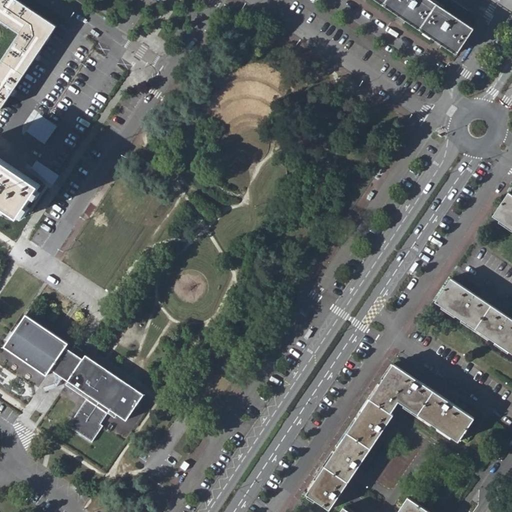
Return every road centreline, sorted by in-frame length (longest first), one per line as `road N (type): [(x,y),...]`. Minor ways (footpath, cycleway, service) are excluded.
road 1 (residential): [(97,306),(39,269),(168,72)]
road 2 (tertiary): [(360,300),(220,511)]
road 3 (residential): [(255,0),(431,120),(459,124)]
road 4 (residential): [(511,419),(389,334),(383,317),(360,300)]
road 5 (tertiary): [(466,144),(360,300)]
road 6 (residential): [(468,111),(453,86),(326,0)]
road 7 (residential): [(491,485),(435,449),(393,511)]
road 8 (residential): [(59,0),(168,72)]
